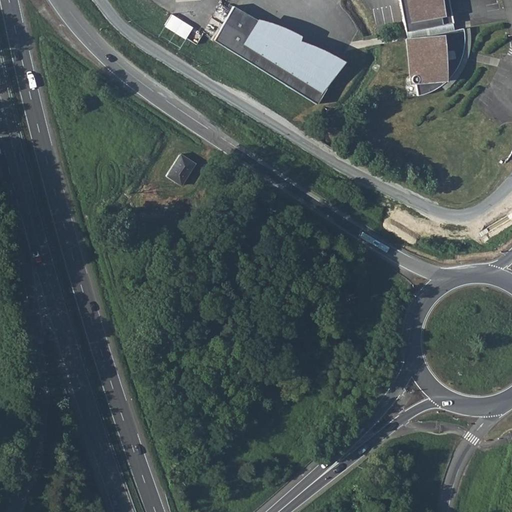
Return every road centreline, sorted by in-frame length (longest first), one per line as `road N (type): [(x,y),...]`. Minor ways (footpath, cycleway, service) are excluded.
road 1 (trunk): [(155,511),(54,192),(8,0)]
road 2 (trunk): [(448,278),(376,248),(168,109),(91,45),(56,0)]
road 3 (trunk): [(21,187),(124,511)]
road 4 (trunk): [(21,187),(16,214),(42,415),(18,511)]
road 5 (secondary): [(327,469),(445,396)]
road 6 (secondary): [(419,369),(327,469)]
road 7 (trunk): [(442,511),(456,460),(508,397)]
